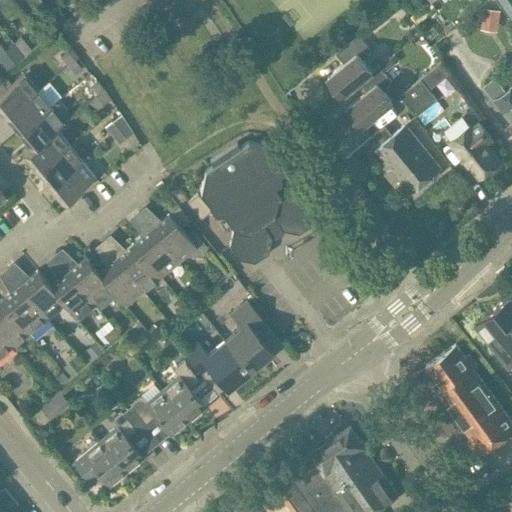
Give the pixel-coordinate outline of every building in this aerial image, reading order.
[(73,0),(65,0),(63,2),(73,13),(80,7),(73,0)] [(482,22),(499,24),(500,9),(484,7),(482,22)] [(343,94),(357,83),(356,83),(372,70),(372,69),(364,59),(371,49),(359,33),(336,52),(344,62),(328,75),(343,94)] [(21,36),(14,42),(24,54),(31,48),(21,36)] [(0,41),(0,60),(6,68),(24,54),(14,42),(7,48),(6,49),(0,41)] [(61,55),(68,63),(74,58),(67,50),(61,55)] [(81,67),(74,58),(68,63),(75,72),(81,67)] [(379,64),(372,69),(372,70),(356,83),(357,83),(364,92),(348,106),(363,124),(393,101),(384,90),(392,80),(379,64)] [(0,109),(5,115),(37,88),(24,72),(0,91),(0,109)] [(90,84),(97,93),(104,87),(97,79),(90,84)] [(435,97),(420,79),(401,95),(416,113),(435,97)] [(511,84),(495,98),(511,119),(511,84)] [(17,131),(50,104),(37,88),(5,115),(17,131)] [(110,97),(104,88),(90,99),(96,108),(110,97)] [(50,104),(17,131),(30,147),(55,126),(56,127),(64,120),(68,117),(68,112),(67,107),(64,103),(59,101),(54,101),(50,104)] [(127,122),(121,113),(105,124),(112,133),(127,122)] [(471,123),(450,140),(479,176),(500,159),(487,143),(493,137),(480,120),(473,126),(471,123)] [(127,122),(112,133),(118,142),(133,131),(127,122)] [(405,123),(375,147),(385,159),(381,163),(387,170),(384,172),(397,188),(404,182),(411,191),(441,166),(420,141),(405,123)] [(68,142),(56,127),(55,126),(30,147),(22,153),(36,169),(68,142)] [(283,228),(298,232),(312,223),(315,207),(306,193),(290,190),(280,196),(273,185),(280,181),(283,166),(269,145),(247,140),(239,145),(236,141),(209,159),(212,163),(204,168),(199,190),(214,211),(224,213),(225,216),(219,220),(226,230),(232,226),(232,227),(229,243),(230,245),(238,257),(254,260),(268,251),(271,237),(275,238),(279,235),(282,233),(283,228)] [(48,185),(81,158),(68,142),(36,169),(48,185)] [(354,150),(344,158),(360,179),(370,171),(362,159),(354,150)] [(95,174),(81,158),(48,185),(62,201),(95,174)] [(197,192),(187,200),(201,216),(211,208),(197,192)] [(169,212),(151,227),(178,260),(195,246),(200,252),(207,246),(194,229),(187,235),(169,212)] [(178,260),(151,227),(140,235),(133,241),(160,274),(178,260)] [(143,288),(160,274),(133,241),(125,248),(116,256),(143,288)] [(95,302),(112,288),(98,270),(85,254),(76,261),(67,269),(95,302)] [(112,288),(124,303),(143,288),(116,256),(105,264),(98,270),(112,288)] [(29,275),(19,283),(46,316),(64,302),(50,283),(37,268),(29,275)] [(57,277),(50,283),(64,302),(76,317),(95,302),(67,269),(57,277)] [(9,291),(2,297),(29,330),(34,337),(52,323),(46,316),(19,283),(9,291)] [(511,299),(509,296),(475,324),(509,366),(511,363),(511,299)] [(0,331),(11,345),(29,330),(2,297),(0,298),(0,331)] [(240,324),(223,338),(249,369),(266,354),(271,351),(252,327),(263,319),(247,299),(230,312),(240,324)] [(155,333),(159,328),(153,323),(149,328),(155,333)] [(160,342),(167,343),(171,339),(164,330),(156,337),(160,342)] [(0,353),(11,345),(0,331),(0,353)] [(139,346),(140,346),(149,338),(143,331),(134,339),(139,346)] [(249,369),(223,338),(207,351),(197,339),(183,350),(200,370),(208,363),(227,386),(249,369)] [(439,355),(426,364),(443,387),(439,390),(472,437),(468,440),(479,454),(511,429),(511,419),(473,366),(477,363),(475,360),(470,353),(466,356),(456,343),(439,355)] [(95,345),(83,355),(89,362),(100,352),(95,345)] [(77,358),(66,367),(72,373),(83,364),(77,358)] [(178,374),(162,388),(188,419),(205,405),(189,386),(199,378),(183,359),(172,367),(178,374)] [(63,370),(56,376),(61,382),(68,377),(63,370)] [(104,380),(95,387),(103,396),(112,389),(104,380)] [(171,433),(188,419),(162,388),(146,401),(140,394),(130,403),(145,422),(155,414),(171,433)] [(59,389),(40,405),(50,416),(69,400),(59,389)] [(116,425),(100,438),(126,470),(143,456),(128,437),(137,429),(121,410),(111,418),(116,425)] [(312,452),(314,454),(291,470),(320,511),(377,511),(375,510),(398,494),(350,425),(312,452)] [(83,452),(73,460),(87,477),(97,469),(109,484),(118,477),(120,477),(125,474),(125,471),(126,470),(100,438),(83,452)]
